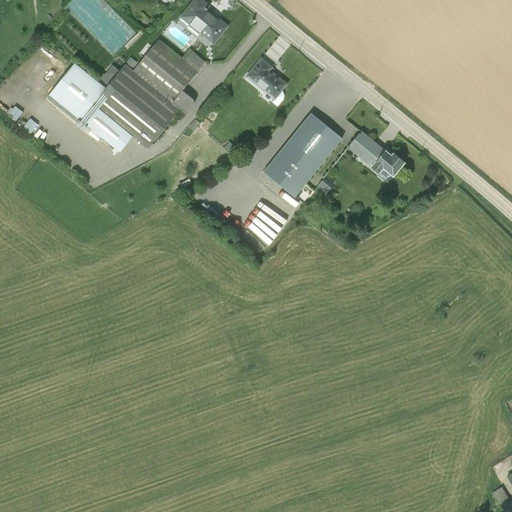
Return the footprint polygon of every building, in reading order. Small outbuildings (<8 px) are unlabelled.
[(203,0),(194,0),(181,16),(189,24),(195,29),(196,29),(200,33),(200,32),(213,42),(228,25),(208,9),(209,7),(208,6),(209,4),(203,0)] [(107,86),(81,119),(92,128),(102,135),(120,150),(134,134),(149,147),(181,107),(187,112),(194,104),(195,103),(195,101),(195,99),(194,98),(183,89),(206,60),(190,48),(183,57),(159,38),(139,63),(131,56),(120,70),(107,86)] [(262,57),(247,75),(274,98),(272,100),(278,105),(284,97),(285,93),(283,90),(282,89),(287,82),(270,68),(272,66),(262,57)] [(107,86),(97,78),(76,61),(50,93),(81,119),(107,86)] [(97,78),(107,86),(120,70),(113,64),(105,73),(103,71),(97,78)] [(317,114),(277,164),(321,199),(356,154),(380,173),(385,167),(395,175),(409,157),(391,142),(388,147),(340,109),(329,124),(317,114)] [(196,117),(189,125),(195,130),(201,122),(196,117)] [(102,135),(92,128),(89,132),(99,139),(102,135)] [(230,140),(224,147),(233,154),(239,147),(230,140)] [(511,495),(510,496),(501,483),(492,488),(506,511),(511,511),(511,468),(506,472),(511,483),(511,495)]
